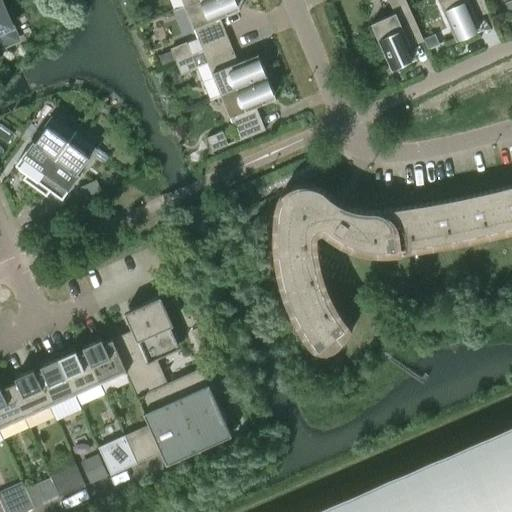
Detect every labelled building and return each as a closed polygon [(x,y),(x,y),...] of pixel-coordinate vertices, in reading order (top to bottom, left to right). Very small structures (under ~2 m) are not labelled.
[(238,5),(235,0),(200,0),(184,6),(198,39),(224,29),(219,18),(227,15),(225,10),(238,5)] [(387,0),(394,14),(371,24),(391,70),(411,61),(405,49),(423,41),(404,0),(387,0)] [(467,0),(437,0),(456,41),(476,32),(471,20),(475,18),(467,0)] [(467,0),(475,18),(488,12),(483,0),(467,0)] [(0,3),(0,46),(16,40),(0,3)] [(439,46),(434,34),(422,40),(423,41),(428,51),(439,46)] [(175,62),(191,55),(186,42),(170,49),(175,62)] [(245,59),(237,63),(233,52),(207,62),(220,95),(267,77),(260,59),(247,64),(245,59)] [(196,68),(191,55),(175,62),(180,75),(196,68)] [(220,95),(233,127),(234,128),(260,118),(255,107),(263,104),(261,99),(274,94),(267,77),(220,95)] [(260,118),(234,128),(239,141),(265,130),(260,118)] [(34,188),(75,131),(72,135),(52,121),(53,120),(51,119),(32,146),(30,144),(15,164),(27,173),(23,179),(34,188)] [(1,121),(0,121),(0,132),(8,138),(14,130),(1,121)] [(76,132),(75,131),(34,188),(46,196),(50,190),(62,199),(77,179),(75,177),(94,150),(93,149),(92,150),(73,136),(76,132)] [(222,132),(206,138),(212,152),(227,145),(222,132)] [(85,196),(99,190),(95,181),(81,187),(85,196)] [(355,209),(357,245),(372,248),(383,249),(397,248),(396,242),(413,240),(414,246),(434,243),(433,237),(449,234),(451,240),(470,236),(469,230),(486,226),(487,232),(507,228),(505,222),(511,220),(511,185),(492,190),(474,194),(457,198),(439,201),(421,204),(403,207),(391,209),(380,211),(362,211),(355,209)] [(323,199),(329,195),(328,195),(324,191),(318,188),(307,186),(301,186),(295,188),(290,192),(285,197),(280,208),(280,214),(279,230),(279,248),(281,267),(285,283),(289,297),(294,308),(298,317),(305,329),(312,339),(319,349),(345,328),(336,315),(326,299),(320,284),(315,266),(312,251),(311,232),(312,216),(318,204),(323,199)] [(112,339),(111,339),(126,372),(125,372),(148,424),(149,424),(162,451),(226,423),(220,409),(202,367),(167,383),(154,355),(178,344),(157,298),(129,310),(137,328),(112,339)] [(102,339),(84,346),(100,383),(125,372),(126,372),(111,339),(103,343),(102,339)] [(76,350),(58,358),(75,395),(100,383),(84,346),(83,347),(85,351),(78,355),(76,350)] [(33,369),(49,406),(75,395),(58,358),(41,366),(43,370),(36,374),(33,369)] [(49,406),(33,369),(15,377),(17,382),(9,385),(24,417),(49,406)] [(0,385),(0,428),(24,417),(9,385),(1,389),(0,385)] [(149,424),(148,424),(124,435),(136,463),(162,451),(149,424)] [(511,511),(511,429),(319,511),(511,511)] [(136,463),(124,435),(98,447),(110,474),(136,463)] [(59,497),(85,485),(75,463),(49,475),(59,497)] [(27,495),(3,506),(5,511),(24,511),(33,508),(27,495)]
